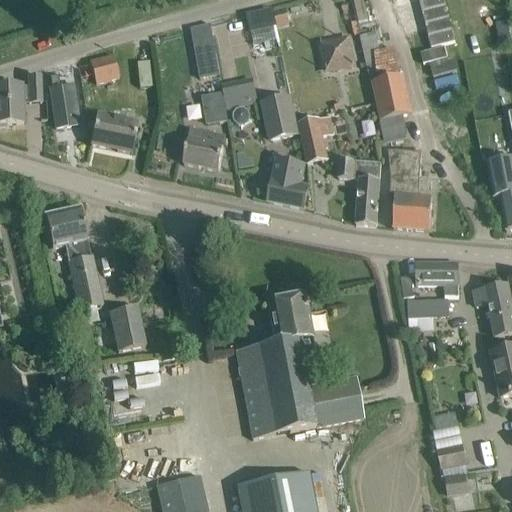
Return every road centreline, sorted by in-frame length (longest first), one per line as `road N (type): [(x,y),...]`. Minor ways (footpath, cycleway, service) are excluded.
road 1 (tertiary): [(511,257),(344,239),(134,197),(0,160)]
road 2 (unclassified): [(0,73),(249,0)]
